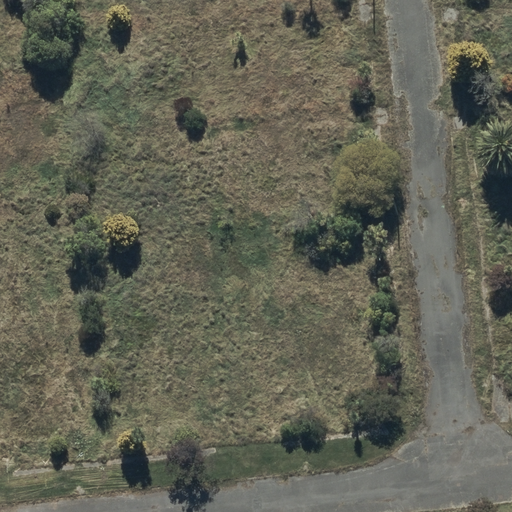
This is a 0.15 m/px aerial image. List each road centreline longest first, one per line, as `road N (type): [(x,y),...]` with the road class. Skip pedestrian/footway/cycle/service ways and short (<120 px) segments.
road 1 (track): [(462,478),(406,0)]
road 2 (track): [(158,511),(511,472)]
